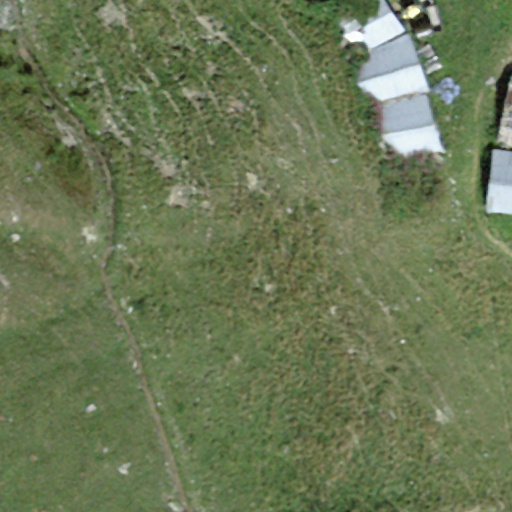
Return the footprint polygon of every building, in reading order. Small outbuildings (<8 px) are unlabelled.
[(396,28),(379,0),(362,0),(339,15),(360,50),(396,28)] [(419,85),(406,42),(357,57),(370,100),(419,85)] [(433,144),(421,100),(379,111),(391,156),(433,144)] [(511,105),(503,137),(511,139),(511,105)] [(511,157),(499,156),(492,206),(511,208),(511,157)]
